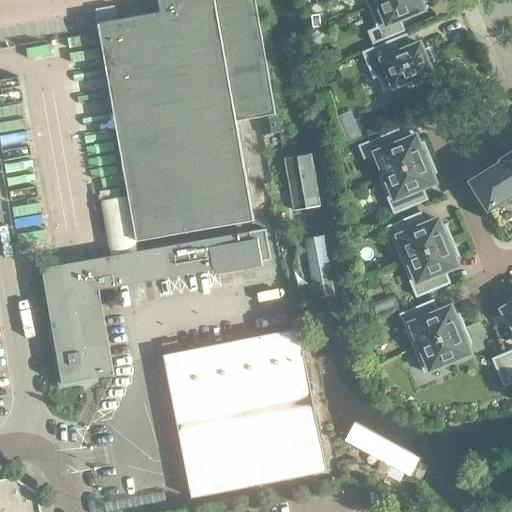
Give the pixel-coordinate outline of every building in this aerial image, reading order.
[(238,120),(276,115),(256,0),(159,0),(161,12),(98,23),(137,242),(254,221),(238,122),(238,120)] [(384,0),(369,7),(382,40),(404,30),(400,19),(424,9),(419,0),(384,0)] [(319,14),(311,15),(312,27),(321,26),(319,14)] [(389,41),(363,52),(373,78),(378,76),(384,91),(405,82),(407,87),(423,81),(420,76),(432,71),(429,65),(434,63),(428,47),(423,49),(420,43),(395,54),(389,41)] [(389,133),(365,143),(379,178),(430,157),(424,142),(419,144),(416,136),(394,145),(389,133)] [(296,218),(310,215),(298,151),(284,154),(296,218)] [(511,235),(511,151),(502,158),(504,162),(472,182),(508,238),(511,235)] [(430,157),(379,178),(394,213),(418,203),(413,191),(435,182),(432,174),(436,172),(430,157)] [(411,216),(387,226),(402,262),(453,240),(446,225),(442,227),(438,219),(416,228),(411,216)] [(59,388),(99,381),(98,377),(114,375),(100,290),(257,261),(252,230),(42,268),(52,325),(48,326),(59,388)] [(315,323),(326,320),(311,237),(299,239),(315,323)] [(453,240),(402,262),(416,297),(440,287),(436,275),(458,266),(454,258),(459,256),(453,240)] [(511,297),(507,301),(510,305),(502,309),(511,324),(511,297)] [(424,304),(400,314),(414,349),(465,328),(459,313),(454,315),(451,307),(429,316),(424,304)] [(331,407),(342,405),(328,324),(315,327),(331,407)] [(299,328),(164,355),(192,498),(327,471),(299,328)] [(472,343),(465,328),(414,349),(424,372),(470,353),(467,345),(472,343)] [(504,386),(511,383),(511,369),(505,353),(492,359),(504,386)] [(420,482),(425,473),(343,432),(339,441),(420,482)] [(0,511),(41,511),(38,494),(15,477),(0,479),(0,511)]
